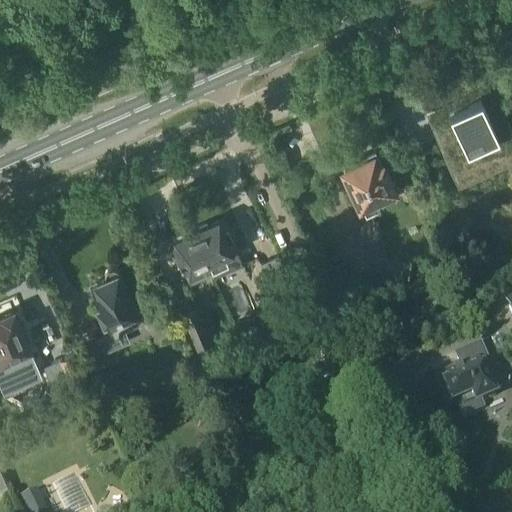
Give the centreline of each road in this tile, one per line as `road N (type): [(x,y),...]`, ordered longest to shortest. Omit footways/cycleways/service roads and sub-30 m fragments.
road 1 (track): [(411,511),(223,77)]
road 2 (primary): [(0,175),(396,0)]
